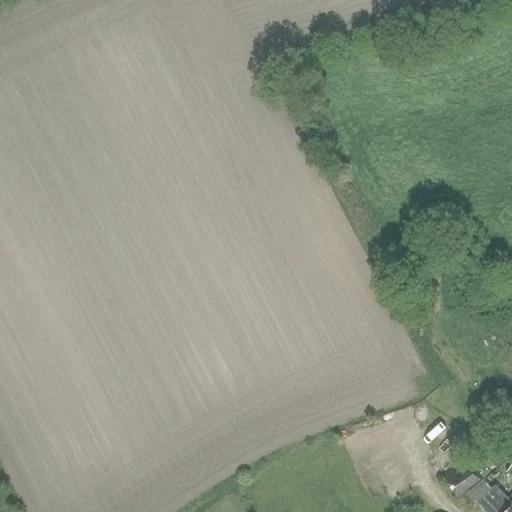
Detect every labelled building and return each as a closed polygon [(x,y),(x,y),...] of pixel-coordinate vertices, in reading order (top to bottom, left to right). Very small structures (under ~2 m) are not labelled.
[(356,451),(374,492),(412,475),(394,434),(356,451)] [(440,478),(457,499),(490,473),(474,452),(440,478)] [(511,462),(508,459),(502,467),(508,471),(506,474),(511,477),(511,462)] [(477,502),(492,489),(483,479),(468,493),(477,502)] [(511,511),(511,497),(510,500),(495,486),(492,489),(478,504),(486,511),(511,511)]
